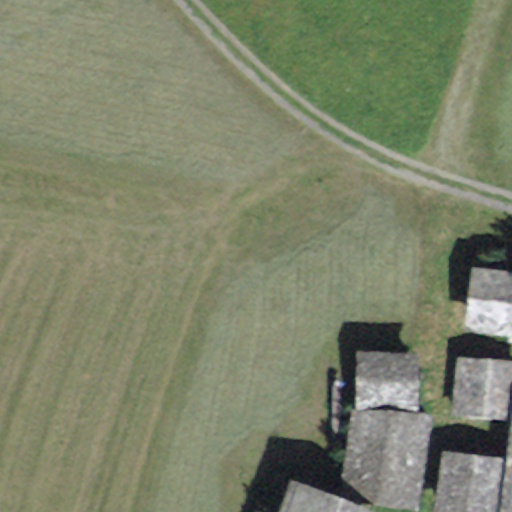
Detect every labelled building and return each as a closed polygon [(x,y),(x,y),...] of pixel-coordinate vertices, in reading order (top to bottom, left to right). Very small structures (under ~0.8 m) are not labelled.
[(511,274),(472,269),(464,326),(511,332),(511,274)] [(417,356),(355,351),(351,397),(414,401),(417,356)] [(508,369),(456,363),(450,414),(502,420),(508,369)] [(434,422),(353,408),(338,491),(419,505),(434,422)] [(499,511),(511,511),(511,409),(509,410),(499,511)] [(490,511),(500,466),(445,456),(434,511),(490,511)] [(361,511),(290,483),(277,511),(361,511)]
